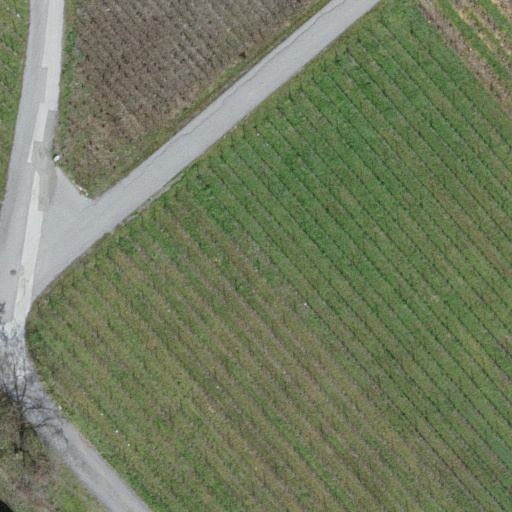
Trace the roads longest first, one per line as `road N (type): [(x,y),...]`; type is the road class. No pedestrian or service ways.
road 1 (track): [(0,295),(348,0)]
road 2 (track): [(46,0),(31,157),(0,295)]
road 3 (track): [(131,511),(0,359)]
